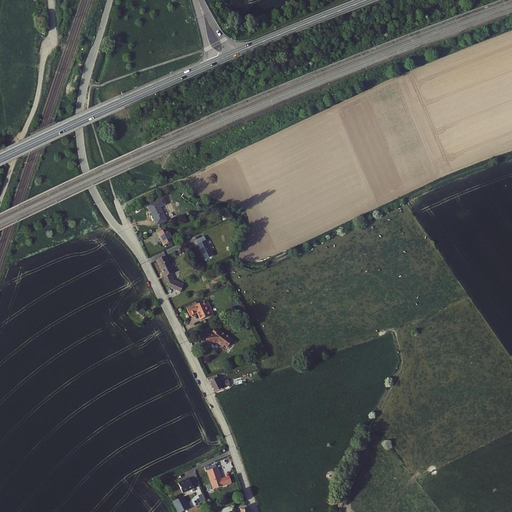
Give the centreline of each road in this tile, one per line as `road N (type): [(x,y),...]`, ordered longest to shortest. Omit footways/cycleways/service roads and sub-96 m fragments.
road 1 (residential): [(253,511),(214,403),(85,169)]
road 2 (primary): [(210,64),(0,160)]
road 3 (residential): [(109,0),(81,101),(85,169)]
road 4 (primary): [(368,0),(230,55)]
